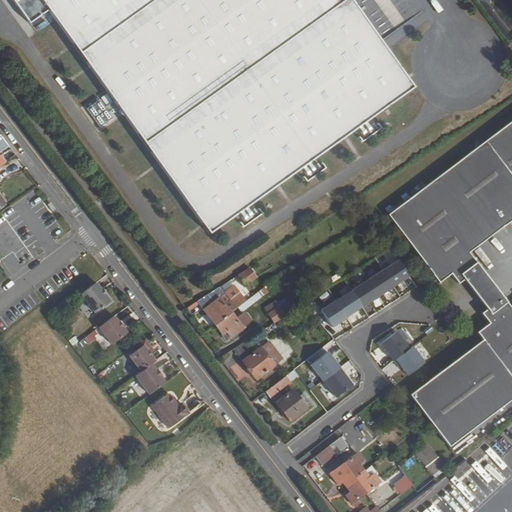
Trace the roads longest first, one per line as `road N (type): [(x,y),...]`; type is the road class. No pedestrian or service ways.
road 1 (track): [(24,43),(178,251),(201,260),(427,122),(447,99)]
road 2 (tertiary): [(277,469),(95,230)]
road 3 (residential): [(277,469),(371,392),(358,338),(416,300)]
road 4 (tertiary): [(95,230),(0,107)]
road 5 (residential): [(0,304),(95,230)]
